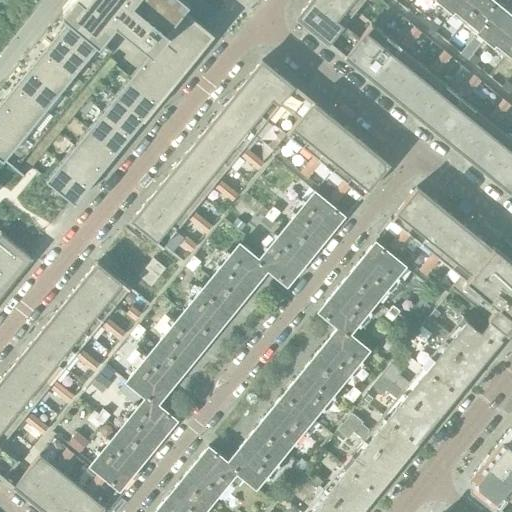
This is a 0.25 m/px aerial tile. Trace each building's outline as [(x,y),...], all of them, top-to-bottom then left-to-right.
[(0,157),(3,160),(116,22),(151,51),(129,78),(151,95),(158,102),(176,80),(213,35),(182,10),(189,1),(187,0),(70,0),(0,86),(0,157)] [(355,11),(341,0),(311,0),(310,1),(342,27),(343,26),(355,11)] [(341,0),(355,11),(364,0),(371,0),(372,1),(372,0),(341,0)] [(466,20),(482,0),(448,0),(444,6),(453,13),(455,11),(466,20)] [(485,40),(507,12),(492,0),(482,0),(466,20),(477,30),(476,32),(485,40)] [(342,27),(310,1),(297,17),(329,43),(342,27)] [(507,54),(511,46),(511,15),(507,12),(485,40),(494,48),(496,45),(507,54)] [(432,20),(424,14),(419,20),(427,26),(432,20)] [(440,26),(432,20),(427,26),(435,33),(440,26)] [(362,70),(388,38),(371,25),(359,39),(345,56),(362,70)] [(359,39),(343,26),(342,27),(329,43),(345,56),(359,39)] [(414,41),(421,33),(414,27),(408,36),(414,41)] [(407,49),(414,41),(408,36),(401,44),(407,49)] [(377,82),(403,50),(388,38),(362,70),(377,82)] [(484,57),(479,53),(483,48),(480,46),(473,54),(473,53),(468,59),(476,66),(484,57)] [(468,59),(473,53),(466,48),(461,53),(468,59)] [(392,95),(418,63),(403,50),(377,82),(392,95)] [(444,65),(451,57),(444,52),(437,60),(444,65)] [(110,58),(104,66),(110,72),(115,66),(117,63),(110,58)] [(437,73),(444,65),(437,60),(431,68),(437,73)] [(294,87),(262,61),(248,78),(279,104),(294,87)] [(407,107),(433,75),(418,63),(392,95),(407,107)] [(104,66),(97,75),(103,80),(110,72),(104,66)] [(97,75),(90,83),(96,88),(101,83),(103,80),(97,75)] [(421,119),(447,87),(433,75),(407,107),(421,119)] [(474,89),(480,81),(474,76),(467,84),(474,89)] [(151,95),(129,78),(115,95),(144,119),(158,102),(151,95)] [(279,104),(248,78),(235,93),(267,119),(279,104)] [(510,93),(511,90),(511,84),(506,80),(501,87),(510,93)] [(90,83),(83,91),(90,97),(96,88),(90,83)] [(467,98),(474,89),(467,84),(460,92),(467,98)] [(313,103),(294,87),(279,104),(298,120),(313,103)] [(436,131),(462,99),(447,87),(421,119),(436,131)] [(83,91),(76,100),(83,105),(87,100),(90,97),(83,91)] [(267,119),(235,93),(222,109),(254,135),(267,119)] [(144,119),(115,95),(101,112),(130,136),(144,119)] [(451,143),(477,111),(462,99),(436,131),(451,143)] [(76,100),(69,108),(76,113),(83,105),(76,100)] [(503,114),(510,106),(503,100),(497,108),(503,114)] [(302,147),(328,115),(313,103),(298,120),(286,134),(302,147)] [(69,108),(63,117),(69,122),(73,117),(76,113),(69,108)] [(497,122),(503,114),(497,108),(490,117),(497,122)] [(254,135),(222,109),(209,125),(241,151),(254,135)] [(466,155),(492,123),(477,111),(451,143),(466,155)] [(130,136),(101,112),(87,129),(116,153),(130,136)] [(303,176),(343,127),(328,115),(302,147),(314,157),(300,173),(303,176)] [(63,117),(56,125),(62,130),(69,122),(63,117)] [(481,167),(507,135),(492,123),(466,155),(481,167)] [(56,125),(49,133),(55,139),(59,134),(62,130),(56,125)] [(241,151),(209,125),(196,141),(228,167),(241,151)] [(332,171),(358,139),(343,127),(303,176),(307,179),(320,162),(332,171)] [(116,153),(87,129),(73,146),(103,170),(116,153)] [(49,133),(42,142),(49,147),(55,139),(49,133)] [(496,180),(511,159),(511,139),(507,135),(481,167),(496,180)] [(333,200),(373,152),(358,139),(332,171),(344,181),(330,198),(333,200)] [(228,167),(196,141),(183,157),(215,183),(228,167)] [(42,142),(35,150),(42,155),(45,151),(49,147),(42,142)] [(103,170),(73,146),(60,163),(89,187),(103,170)] [(35,150),(28,158),(35,164),(42,155),(35,150)] [(256,157),(247,150),(242,156),(250,164),(256,157)] [(363,197),(389,165),(373,152),(333,200),(337,203),(350,186),(363,197)] [(215,183),(183,157),(170,172),(202,198),(215,183)] [(258,170),(263,164),(256,157),(250,164),(258,170)] [(28,158),(22,167),(28,172),(31,168),(35,164),(28,158)] [(510,192),(511,189),(511,159),(496,180),(510,192)] [(89,187),(60,163),(45,180),(75,204),(89,187)] [(202,198),(170,172),(158,188),(189,214),(202,198)] [(230,189),(221,182),(216,188),(225,196),(230,189)] [(394,250),(433,201),(416,187),(390,219),(403,229),(389,246),(394,250)] [(189,214),(158,188),(145,204),(177,230),(189,214)] [(232,202),(238,195),(230,189),(225,196),(232,202)] [(315,251),(344,216),(315,192),(287,227),(315,251)] [(422,245),(448,213),(433,201),(394,250),(396,251),(409,235),(422,245)] [(177,230),(145,204),(131,221),(163,247),(177,230)] [(274,220),(280,213),(273,207),(267,214),(274,220)] [(204,221),(195,213),(190,220),(199,227),(204,221)] [(268,227),(274,220),(267,214),(266,213),(260,221),(268,227)] [(424,274),(463,226),(448,213),(422,245),(433,254),(419,270),(424,274)] [(236,218),(231,225),(240,231),(245,224),(236,218)] [(206,234),(212,227),(204,221),(199,227),(206,234)] [(452,269),(478,238),(463,226),(424,274),(426,276),(439,259),(452,269)] [(287,285),(315,251),(287,227),(259,261),(267,270),(287,285)] [(33,259),(28,254),(1,233),(0,233),(0,260),(19,276),(33,259)] [(493,250),(491,248),(478,238),(452,269),(460,276),(451,288),(452,289),(451,290),(454,291),(457,294),(493,250)] [(191,252),(196,246),(188,239),(183,246),(191,252)] [(376,300),(405,266),(375,242),(347,277),(376,300)] [(240,303),(267,270),(259,261),(239,246),(211,279),(240,303)] [(511,261),(493,246),(491,248),(493,250),(457,294),(463,299),(492,322),(504,331),(505,332),(511,323),(511,261)] [(405,250),(401,255),(406,260),(410,255),(405,250)] [(200,261),(193,256),(189,261),(196,266),(200,261)] [(158,277),(165,269),(153,259),(146,267),(158,277)] [(19,276),(0,260),(0,288),(5,293),(19,276)] [(196,266),(189,261),(185,266),(192,271),(196,266)] [(129,288),(97,262),(83,279),(115,305),(129,288)] [(151,286),(158,277),(146,267),(139,276),(151,286)] [(348,334),(376,300),(347,277),(318,312),(338,327),(348,334)] [(115,305),(83,279),(70,295),(102,320),(115,305)] [(213,336),(240,303),(211,279),(184,313),(213,336)] [(102,320),(70,295),(57,311),(89,336),(102,320)] [(459,315),(466,307),(458,301),(452,308),(459,315)] [(400,311),(393,305),(388,310),(396,316),(400,311)] [(417,320),(424,312),(415,305),(408,313),(417,320)] [(140,314),(132,307),(126,314),(135,321),(140,314)] [(396,316),(388,310),(384,315),(391,321),(396,316)] [(435,310),(422,325),(444,343),(438,351),(424,368),(455,393),(475,368),(495,344),(499,339),(498,338),(504,331),(492,322),(486,329),(471,317),(466,321),(464,319),(461,323),(450,335),(434,321),(440,314),(435,310)] [(89,336),(57,311),(45,326),(76,352),(89,336)] [(184,371),(213,336),(184,313),(155,347),(184,371)] [(117,327),(108,320),(103,326),(111,333),(117,327)] [(144,330),(138,325),(134,329),(140,335),(144,330)] [(76,352),(45,326),(32,342),(63,368),(76,352)] [(125,333),(117,327),(111,333),(119,340),(125,333)] [(339,383),(367,349),(348,334),(338,327),(311,361),(339,383)] [(140,335),(134,329),(130,334),(136,340),(140,335)] [(63,368),(32,342),(19,358),(51,384),(63,368)] [(385,359),(392,349),(385,343),(377,353),(385,359)] [(157,404),(184,371),(155,347),(128,381),(148,398),(157,404)] [(113,370),(124,356),(117,350),(106,364),(113,370)] [(91,358),(82,351),(77,358),(86,365),(91,358)] [(51,384),(19,358),(6,374),(38,400),(51,384)] [(99,365),(91,358),(86,365),(94,371),(99,365)] [(311,417),(339,383),(311,361),(283,394),(311,417)] [(455,393),(424,368),(411,383),(405,378),(401,383),(398,380),(399,377),(388,368),(373,385),(384,393),(389,387),(401,396),(384,416),(415,442),(455,393)] [(38,400),(6,374),(0,381),(0,395),(25,416),(38,400)] [(65,390),(57,383),(51,389),(60,396),(65,390)] [(360,393),(353,387),(349,392),(356,398),(360,393)] [(73,396),(65,390),(60,396),(68,403),(73,396)] [(356,398),(349,392),(345,397),(352,403),(356,398)] [(283,453),(311,417),(283,394),(254,430),(283,453)] [(25,416),(0,395),(0,421),(12,431),(25,416)] [(147,455),(176,420),(157,404),(148,398),(120,433),(147,455)] [(105,420),(110,414),(103,409),(99,414),(105,420)] [(39,421),(31,414),(25,421),(34,428),(39,421)] [(105,420),(99,414),(94,419),(101,424),(105,420)] [(375,491),(415,442),(384,416),(344,466),(375,491)] [(12,431),(0,421),(0,446),(12,431)] [(48,428),(39,421),(34,428),(42,435),(48,428)] [(352,432),(342,424),(337,430),(347,438),(352,432)] [(511,427),(501,441),(511,450),(511,427)] [(256,486),(283,453),(254,430),(228,462),(238,470),(237,471),(256,486)] [(80,453),(89,441),(77,431),(68,443),(80,453)] [(119,490),(147,455),(120,433),(92,468),(119,490)] [(501,496),(511,483),(511,450),(501,441),(471,478),(472,489),(496,508),(503,499),(501,496)] [(20,462),(0,446),(0,475),(5,480),(20,462)] [(209,504),(237,471),(238,470),(228,462),(208,446),(180,481),(209,504)] [(30,500),(70,452),(67,449),(53,465),(40,455),(14,486),(30,500)] [(44,511),(46,511),(72,481),(59,471),(73,454),(70,452),(30,500),(44,511)] [(304,470),(308,465),(304,462),(301,459),(297,464),(304,470)] [(304,470),(297,464),(293,469),(296,471),(300,475),(302,471),(304,470)] [(357,511),(375,491),(344,466),(324,490),(319,497),(306,511),(357,511)] [(300,475),(291,485),(298,491),(299,490),(303,486),(306,488),(309,484),(313,480),(312,479),(302,471),(300,475)] [(73,511),(101,478),(98,475),(84,491),(72,481),(46,511),(73,511)] [(315,477),(313,480),(320,485),(322,482),(315,477)] [(101,511),(104,508),(91,497),(104,480),(101,478),(73,511),(101,511)] [(313,480),(309,484),(316,489),(318,487),(320,485),(313,480)] [(203,511),(209,504),(180,481),(154,511),(203,511)] [(316,490),(314,493),(317,496),(322,491),(318,487),(316,489),(316,490)]
